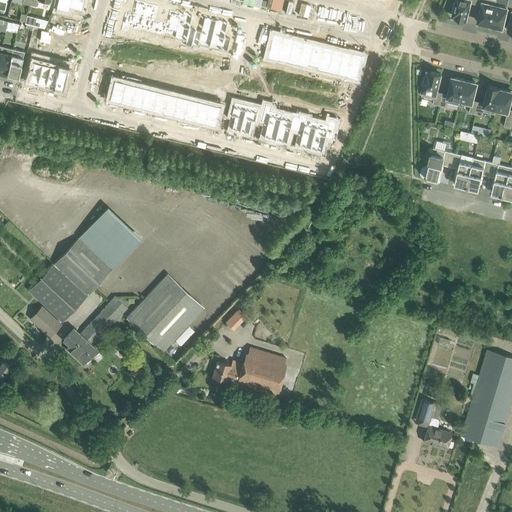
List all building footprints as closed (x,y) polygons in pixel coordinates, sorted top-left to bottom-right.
[(70,0),(69,6),(81,9),(83,0),(70,0)] [(123,13),(120,25),(128,27),(129,23),(139,25),(145,2),(138,0),(132,0),(129,14),(123,13)] [(470,3),(476,4),(477,0),(456,0),(456,2),(454,2),(452,10),(454,10),(453,16),(456,17),(455,18),(466,20),(468,12),(469,7),(470,3)] [(480,23),(490,26),(495,5),(497,1),(493,0),(477,0),(476,4),(482,6),(481,10),(480,15),(478,22),(480,23)] [(495,5),(490,26),(500,28),(502,28),(504,21),(505,16),(506,11),(511,12),(511,0),(508,0),(506,8),(495,5)] [(145,2),(139,25),(140,25),(140,24),(150,27),(149,32),(156,34),(159,21),(153,19),(157,5),(146,3),(146,2),(145,2)] [(159,21),(156,34),(163,35),(164,29),(175,32),(180,11),(169,8),(165,22),(159,21)] [(180,11),(175,32),(185,35),(184,40),(191,42),(194,29),(188,28),(192,14),(190,13),(190,12),(182,10),(181,11),(180,11)] [(27,16),(25,23),(27,23),(44,28),(48,21),(27,16)] [(194,29),(191,42),(199,44),(200,39),(209,41),(209,42),(210,43),(216,19),(215,19),(215,20),(204,17),(200,31),(194,29)] [(216,19),(210,43),(221,45),(219,50),(227,51),(230,39),(224,37),(228,22),(216,19)] [(273,33),(267,57),(278,60),(278,59),(277,59),(283,36),(284,35),(273,33)] [(283,36),(277,59),(278,59),(287,61),(293,38),(283,36)] [(293,38),(287,61),(297,64),(303,41),(293,38)] [(303,41),(297,64),(307,66),(308,64),(313,43),(303,41)] [(313,43),(308,64),(317,66),(318,66),(323,46),(313,43)] [(0,54),(0,71),(7,74),(13,49),(2,46),(0,54)] [(317,66),(316,69),(327,71),(333,48),(323,46),(318,66),(317,66)] [(333,48),(327,71),(337,74),(342,50),(333,48)] [(24,51),(13,49),(7,74),(18,76),(24,51)] [(342,50),(337,74),(346,76),(347,76),(352,53),(342,50)] [(346,76),(357,79),(363,55),(352,52),(352,53),(347,76),(346,76)] [(35,56),(29,79),(37,81),(43,58),(35,56)] [(43,58),(37,81),(46,83),(51,60),(43,58)] [(51,60),(46,83),(54,85),(59,62),(51,60)] [(59,62),(54,85),(62,87),(68,64),(59,62)] [(433,104),(440,105),(443,93),(437,91),(438,87),(439,82),(441,74),(430,71),(430,72),(427,71),(426,77),(424,77),(422,85),(424,85),(421,96),(434,99),(433,104)] [(448,94),(443,93),(440,105),(446,107),(447,102),(459,105),(465,80),(455,77),(454,78),(452,78),(451,85),(450,85),(449,89),(450,90),(448,94)] [(114,78),(109,97),(120,100),(125,81),(114,78)] [(475,82),(465,80),(459,105),(460,103),(471,105),(469,112),(476,114),(479,102),(473,100),(474,96),(475,91),(477,83),(475,83),(475,82)] [(125,81),(120,100),(131,103),(135,84),(125,81)] [(135,84),(131,103),(141,105),(146,86),(135,84)] [(485,103),(479,102),(476,114),(482,116),(483,111),(494,114),(500,88),(489,85),(487,94),(485,98),(486,98),(485,103)] [(146,86),(141,105),(151,108),(156,89),(146,86)] [(511,91),(500,88),(494,114),(495,114),(496,109),(507,112),(504,126),(511,128),(511,121),(511,109),(509,109),(510,104),(511,100),(511,95),(511,92),(511,91)] [(156,89),(151,108),(162,111),(167,92),(156,89)] [(167,92),(162,111),(173,113),(177,94),(167,92)] [(177,94),(173,113),(183,116),(188,97),(177,94)] [(188,97),(183,116),(194,119),(198,100),(188,97)] [(198,100),(194,119),(204,121),(208,102),(198,100)] [(234,100),(231,114),(234,115),(231,128),(233,128),(233,130),(238,131),(238,130),(240,130),(246,104),(234,100)] [(208,102),(204,121),(215,124),(220,105),(208,102)] [(265,103),(260,120),(267,122),(263,136),(266,137),(266,138),(273,140),(273,138),(275,139),(280,117),(281,117),(282,112),(271,110),(272,105),(265,103)] [(246,104),(240,130),(248,132),(252,120),(255,120),(259,107),(246,104)] [(299,117),(296,129),(302,131),(298,145),(310,148),(317,121),(306,118),(306,116),(299,114),(299,117)] [(280,117),(275,139),(287,142),(290,128),(296,129),(299,117),(293,115),(291,120),(281,117),(280,117)] [(317,121),(310,148),(322,151),(325,136),(331,138),(336,121),(329,119),(328,124),(317,121)] [(450,166),(454,153),(433,148),(429,166),(428,166),(427,166),(426,166),(425,167),(424,167),(423,168),(423,169),(422,169),(422,170),(422,171),(422,172),(422,173),(422,174),(423,175),(423,176),(424,176),(424,177),(425,177),(426,177),(435,179),(435,178),(439,179),(442,165),(450,166)] [(454,153),(450,166),(458,168),(455,183),(466,186),(473,157),(468,156),(454,153)] [(483,174),(489,176),(492,162),(473,157),(466,186),(479,189),(483,174)] [(504,195),(511,167),(492,162),(489,176),(495,177),(492,192),(504,195)] [(78,237),(28,290),(38,299),(62,321),(112,269),(78,237)] [(168,273),(127,317),(163,351),(204,307),(168,273)] [(74,328),(64,339),(72,347),(69,350),(83,363),(97,349),(92,344),(127,307),(115,296),(80,334),(74,328)] [(31,318),(50,336),(61,324),(42,306),(31,318)] [(234,330),(246,318),(237,309),(225,321),(234,330)] [(217,360),(212,376),(226,381),(227,378),(277,394),(286,365),(284,365),(286,358),(262,350),(250,346),(247,353),(246,353),(243,362),(241,368),(231,365),(231,364),(218,360),(217,360)] [(461,435),(497,446),(511,397),(511,356),(487,349),(479,374),(476,384),(461,435)] [(8,359),(0,369),(0,379),(12,362),(8,359)] [(474,372),(471,382),(473,382),(476,384),(479,374),(474,372)] [(422,399),(416,418),(422,420),(429,422),(428,425),(427,427),(423,441),(446,448),(447,446),(451,447),(452,447),(453,443),(453,441),(449,440),(449,439),(451,432),(437,428),(439,421),(438,418),(436,418),(431,416),(435,403),(427,400),(422,399)]
